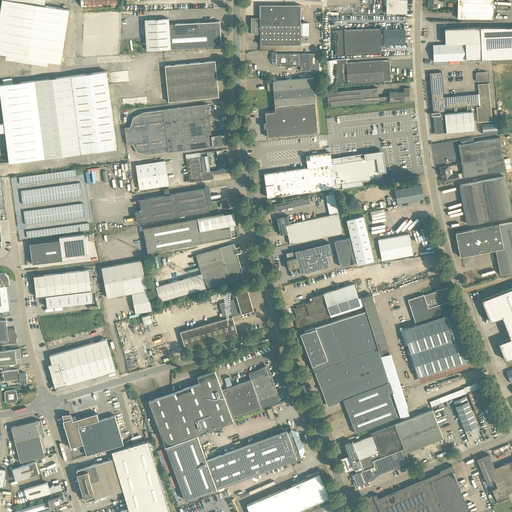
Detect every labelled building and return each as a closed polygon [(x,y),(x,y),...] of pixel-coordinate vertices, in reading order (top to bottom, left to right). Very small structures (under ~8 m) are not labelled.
[(0,53),(61,63),(70,10),(45,6),(45,0),(2,0),(0,14),(0,53)] [(407,0),(386,0),(386,13),(407,14),(407,0)] [(428,8),(437,8),(438,1),(443,1),(443,0),(429,0),(430,1),(428,1),(428,8)] [(493,19),(493,0),(457,0),(457,18),(493,19)] [(260,34),(260,43),(260,42),(300,42),(300,41),(303,41),(303,35),(309,35),(309,22),(302,22),(302,23),(301,23),(301,5),(260,5),(260,18),(251,18),(251,34),(260,34)] [(169,24),(169,19),(145,20),(146,50),(171,49),(221,46),(220,21),(169,24)] [(445,44),(433,45),(433,51),(432,51),(433,51),(433,56),(432,56),(432,57),(433,57),(433,61),(482,59),(511,58),(511,27),(480,27),(445,29),(445,44)] [(384,45),(404,44),(404,30),(384,31),(384,35),(381,35),(381,28),(335,30),(336,55),(381,54),(381,38),(384,38),(384,45)] [(276,65),(276,66),(300,65),(300,71),(319,71),(319,54),(276,54),(276,52),(272,52),(272,57),(270,57),(270,60),(272,60),(272,62),(273,64),(275,65),(276,65)] [(384,81),(386,81),(391,81),(391,80),(390,61),(390,60),(382,61),(346,63),(346,59),(324,60),(325,85),(336,85),(335,65),(336,65),(337,84),(348,83),(384,81)] [(165,66),(168,102),(219,97),(215,61),(165,66)] [(0,84),(0,89),(3,115),(1,116),(1,121),(4,120),(9,162),(117,148),(107,71),(0,84)] [(475,74),(476,81),(477,82),(489,81),(488,73),(486,71),(477,72),(475,74)] [(429,73),(430,77),(431,77),(432,79),(430,80),(433,113),(435,134),(446,133),(475,130),(473,111),(472,112),(471,106),(478,105),(480,105),(479,94),(444,97),(443,94),(444,94),(442,72),(429,73)] [(274,90),(275,111),(265,112),(266,122),(264,122),(264,128),(267,128),(268,137),(318,133),(315,102),(313,78),(267,81),(268,91),(274,90)] [(492,121),(489,83),(478,84),(479,94),(480,105),(480,107),(476,107),(478,122),(492,121)] [(404,88),(404,91),(397,92),(397,91),(389,92),(389,96),(378,97),(377,88),(327,92),(328,106),(378,102),(378,101),(405,99),(405,100),(410,99),(409,99),(408,91),(409,91),(409,87),(404,88)] [(185,120),(209,117),(208,104),(183,107),(185,120)] [(173,109),(175,121),(185,120),(183,107),(173,109)] [(173,109),(163,110),(165,122),(175,121),(173,109)] [(166,131),(165,122),(163,110),(153,111),(155,124),(156,132),(166,131)] [(145,125),(155,124),(153,111),(143,113),(145,125)] [(145,125),(143,113),(141,113),(133,117),(130,127),(131,127),(145,125)] [(212,136),(209,117),(185,120),(187,139),(197,138),(212,136)] [(185,120),(175,121),(178,151),(188,149),(187,139),(185,120)] [(165,122),(166,131),(169,152),(178,151),(175,121),(165,122)] [(483,134),(498,133),(497,122),(482,123),(483,134)] [(132,135),(156,132),(155,124),(145,125),(131,127),(130,127),(131,135),(132,135)] [(156,132),(157,141),(162,140),(164,153),(169,152),(166,131),(156,132)] [(152,142),(157,141),(156,132),(132,135),(131,135),(132,144),(137,152),(143,153),(142,143),(152,142)] [(226,143),(225,134),(212,136),(213,145),(226,143)] [(212,136),(197,138),(198,148),(213,146),(213,145),(212,136)] [(197,138),(187,139),(188,149),(198,148),(197,138)] [(442,175),(442,177),(441,177),(442,181),(458,179),(458,178),(463,178),(506,170),(500,138),(473,142),(472,138),(461,140),(461,145),(459,145),(462,163),(461,163),(463,173),(457,174),(450,175),(449,166),(440,168),(440,171),(440,173),(441,172),(441,175),(442,175)] [(164,153),(162,140),(157,141),(152,142),(154,154),(164,153)] [(154,154),(152,142),(142,143),(143,153),(149,155),(154,154)] [(305,156),(307,167),(263,174),(267,197),(331,188),(327,165),(331,164),(331,158),(330,152),(305,156)] [(185,155),(186,159),(188,171),(203,169),(201,156),(200,153),(185,155)] [(228,153),(217,154),(218,164),(220,164),(221,170),(213,171),(214,175),(231,172),(230,162),(229,162),(228,153)] [(331,188),(332,190),(342,189),(363,186),(362,181),(376,179),(381,178),(378,157),(373,158),(367,159),(366,153),(331,158),(331,164),(327,165),(331,188)] [(201,156),(203,169),(203,172),(210,171),(207,155),(201,156)] [(150,163),(152,171),(152,175),(167,173),(165,160),(150,163)] [(150,163),(136,165),(137,173),(152,171),(150,163)] [(188,171),(190,183),(214,179),(214,175),(213,171),(210,171),(203,172),(203,169),(188,171)] [(153,179),(152,175),(152,171),(137,173),(138,181),(153,179)] [(152,175),(153,179),(154,187),(169,185),(167,173),(152,175)] [(511,216),(504,176),(460,185),(467,224),(511,216)] [(138,181),(139,190),(154,187),(153,179),(138,181)] [(421,185),(395,190),(397,204),(424,199),(421,185)] [(135,212),(137,223),(208,211),(207,204),(211,203),(211,201),(212,201),(209,186),(204,186),(205,189),(145,199),(147,210),(135,212)] [(233,197),(221,199),(223,208),(234,206),(233,197)] [(309,197),(274,204),(275,210),(310,203),(309,197)] [(143,230),(148,253),(238,236),(233,212),(197,219),(143,230)] [(338,213),(294,223),(293,220),(289,221),(288,215),(284,216),(277,218),(280,235),(288,233),(290,244),(342,233),(338,213)] [(363,216),(346,220),(351,238),(348,238),(334,241),(340,266),(354,263),(356,262),(357,265),(374,261),(363,216)] [(511,221),(455,233),(460,257),(504,248),(509,274),(511,273),(511,221)] [(378,240),(382,261),(413,255),(409,234),(378,240)] [(33,264),(62,260),(60,240),(30,244),(30,243),(32,264),(33,264)] [(156,287),(160,301),(205,288),(229,281),(244,277),(234,243),(220,248),(196,255),(201,274),(156,287)] [(288,265),(325,256),(325,255),(332,254),(329,243),(295,251),(286,253),(288,260),(287,261),(288,265)] [(301,275),(301,273),(328,267),(325,256),(288,265),(289,268),(290,268),(292,277),(301,275)] [(147,291),(141,260),(101,268),(107,298),(131,293),(135,313),(152,310),(148,291),(147,291)] [(34,276),(36,297),(46,296),(47,307),(92,301),(91,290),(88,270),(34,276)] [(0,311),(10,311),(7,285),(9,285),(9,279),(8,277),(8,276),(7,275),(6,274),(5,274),(4,273),(2,273),(1,273),(0,273),(0,311)] [(313,301),(305,303),(296,306),(297,308),(294,309),(296,317),(297,317),(298,321),(295,321),(297,327),(327,317),(361,307),(354,284),(323,293),(312,297),(313,301)] [(219,303),(220,306),(217,307),(218,310),(221,309),(224,319),(180,332),(186,351),(238,336),(232,316),(253,310),(247,287),(235,290),(237,298),(219,303)] [(418,377),(472,360),(453,300),(451,300),(447,288),(425,295),(424,294),(408,300),(416,325),(403,330),(418,377)] [(502,317),(511,338),(499,343),(505,360),(511,357),(511,288),(482,300),(490,321),(502,317)] [(314,371),(315,371),(377,347),(366,311),(316,328),(299,333),(301,337),(302,336),(312,363),(311,364),(312,366),(313,365),(315,369),(313,370),(314,371)] [(150,314),(141,317),(144,325),(152,323),(150,314)] [(15,328),(7,329),(6,320),(0,320),(0,344),(17,342),(15,328)] [(106,339),(50,355),(49,355),(52,364),(49,365),(51,372),(111,355),(106,339)] [(315,371),(321,386),(328,405),(343,400),(346,410),(389,394),(391,393),(388,383),(388,382),(377,347),(315,371)] [(20,349),(0,351),(0,365),(16,363),(16,358),(21,358),(20,349)] [(111,355),(51,372),(55,388),(115,370),(111,355)] [(269,377),(269,375),(268,375),(266,368),(248,374),(250,380),(232,385),(229,375),(224,377),(227,387),(222,389),(226,402),(272,385),(269,377)] [(18,369),(1,371),(3,381),(18,379),(19,383),(27,382),(27,381),(26,374),(26,373),(19,374),(18,369)] [(199,382),(159,397),(149,401),(165,446),(197,435),(233,421),(232,419),(226,402),(222,389),(221,389),(215,370),(197,377),(199,382)] [(477,388),(481,387),(486,385),(484,379),(478,381),(475,382),(477,388)] [(272,385),(226,402),(232,419),(278,402),(272,385)] [(494,405),(486,385),(468,393),(476,413),(494,405)] [(5,392),(4,392),(6,402),(7,402),(7,403),(17,402),(16,401),(18,400),(17,397),(21,396),(20,394),(17,394),(16,391),(15,391),(15,390),(5,391),(5,392)] [(397,418),(389,394),(346,410),(355,433),(397,418)] [(466,396),(453,401),(469,441),(478,438),(476,432),(480,431),(466,396)] [(432,409),(394,424),(403,448),(410,466),(411,465),(406,453),(443,438),(432,409)] [(83,444),(86,455),(123,444),(115,415),(99,420),(97,413),(76,419),(75,417),(72,418),(71,413),(62,414),(64,420),(63,420),(71,447),(83,444)] [(11,427),(15,443),(20,462),(45,456),(40,437),(39,435),(44,433),(41,420),(39,421),(39,420),(11,427)] [(403,464),(405,467),(405,468),(410,466),(403,448),(394,424),(369,434),(370,436),(361,439),(361,438),(353,441),(364,470),(368,481),(375,478),(375,475),(403,464)] [(291,429),(290,426),(284,429),(281,427),(280,430),(281,432),(206,460),(197,435),(165,446),(185,500),(292,461),(293,463),(295,464),(296,462),(302,460),(301,457),(305,450),(303,450),(297,433),(298,432),(291,429)] [(169,511),(148,440),(112,451),(114,458),(118,474),(123,490),(129,508),(129,511),(169,511)] [(364,470),(353,441),(345,444),(356,473),(364,470)] [(492,490),(498,503),(509,498),(507,493),(511,491),(511,460),(495,468),(489,454),(477,459),(488,483),(491,482),(492,485),(496,483),(498,487),(492,490)] [(348,457),(340,460),(345,474),(354,470),(348,457)] [(118,474),(114,458),(104,461),(109,477),(118,474)] [(109,477),(104,461),(95,464),(100,480),(109,477)] [(16,480),(39,473),(36,462),(12,469),(16,480)] [(91,483),(100,480),(95,464),(86,467),(91,483)] [(470,511),(469,511),(452,472),(454,471),(452,465),(440,470),(441,472),(423,479),(378,498),(376,495),(377,494),(365,499),(370,511),(470,511)] [(77,469),(81,485),(91,483),(86,467),(77,469)] [(356,473),(353,475),(357,486),(368,482),(368,481),(364,470),(356,473)] [(114,493),(123,490),(118,474),(109,477),(114,493)] [(295,511),(307,507),(309,511),(330,502),(328,498),(329,497),(319,474),(247,505),(250,511),(295,511)] [(105,496),(114,493),(109,477),(100,480),(105,496)] [(95,498),(105,496),(100,480),(91,483),(95,498)] [(52,486),(49,487),(47,482),(24,489),(27,500),(61,489),(59,484),(54,485),(54,484),(53,484),(52,484),(52,485),(52,486)] [(91,483),(81,485),(86,501),(95,498),(91,483)] [(58,497),(19,508),(16,509),(15,511),(45,511),(51,510),(51,507),(60,504),(58,497)]
